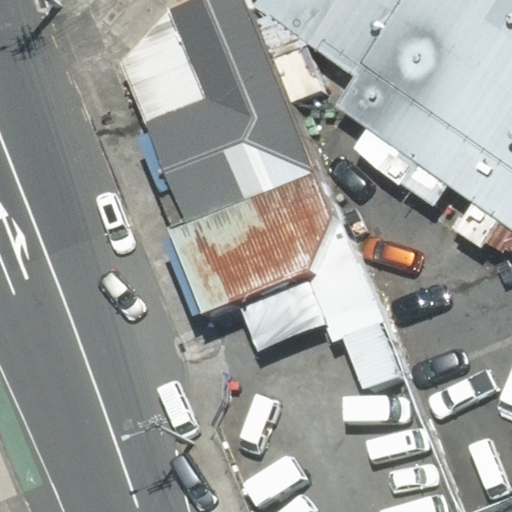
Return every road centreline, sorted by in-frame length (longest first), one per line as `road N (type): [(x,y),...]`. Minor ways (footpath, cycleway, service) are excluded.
road 1 (secondary): [(140,511),(0,151)]
road 2 (unknown): [(483,334),(117,443)]
